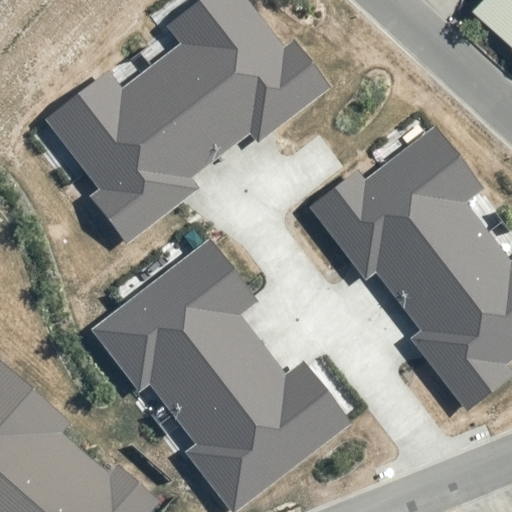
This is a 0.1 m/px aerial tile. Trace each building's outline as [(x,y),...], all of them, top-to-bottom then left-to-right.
[(106,73),(45,120),(99,191),(86,200),(122,246),(196,190),(189,180),(246,137),(254,147),(330,88),(291,37),(280,45),(244,0),(199,0),(164,27),(176,44),(118,89),(106,73)] [(511,0),(483,0),(470,16),(511,51),(511,0)] [(354,171),(309,206),(363,276),(371,269),(419,331),(408,340),(463,410),(511,373),(506,367),(511,362),(511,253),(509,256),(469,205),(486,191),(434,125),(361,181),(354,171)] [(204,238),(86,330),(135,393),(144,385),(188,442),(179,449),(228,511),(233,511),(347,424),(299,362),(281,376),(235,317),(254,302),(204,238)] [(0,511),(87,511),(112,484),(0,387),(0,511)]
